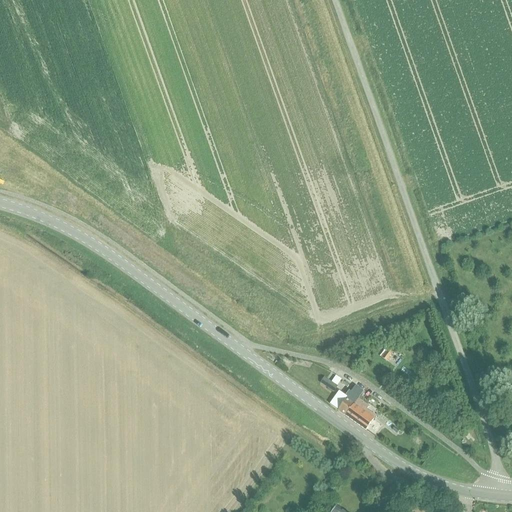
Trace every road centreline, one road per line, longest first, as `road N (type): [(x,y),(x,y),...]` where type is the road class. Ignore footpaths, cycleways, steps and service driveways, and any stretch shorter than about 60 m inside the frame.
road 1 (secondary): [(467,492),(376,450),(78,234),(0,203)]
road 2 (unclassified): [(499,497),(492,447),(332,0)]
